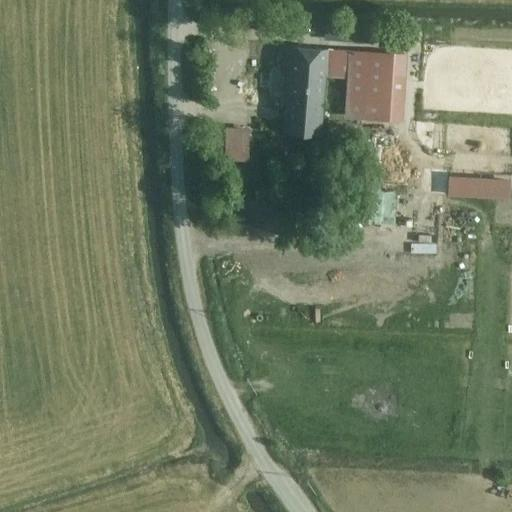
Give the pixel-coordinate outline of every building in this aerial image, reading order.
[(369,30),(324,27),(323,40),(369,43),(369,30)] [(367,53),(286,50),(283,138),(329,140),(331,78),(345,78),(366,79),(367,53)] [(406,56),(367,53),(366,79),(345,78),(343,129),(379,131),(406,136),(406,56)] [(227,126),(227,160),(252,160),(252,126),(227,126)] [(511,182),(511,177),(448,177),(447,202),(510,200),(511,182)]
